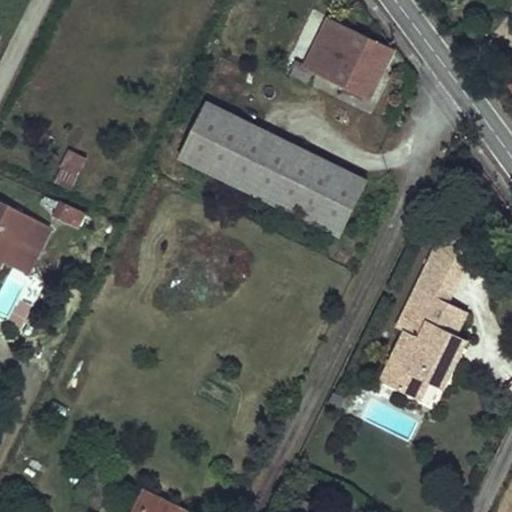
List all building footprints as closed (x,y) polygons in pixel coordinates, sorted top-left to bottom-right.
[(292,64),(319,7),(307,2),(280,59),(292,64)] [(319,7),(292,64),(297,67),(295,74),(308,80),(314,70),(369,99),(394,47),(319,7)] [(366,181),(209,103),(180,159),(339,236),(366,181)] [(64,157),(55,175),(70,182),(78,164),(64,157)] [(55,175),(50,184),(65,191),(70,182),(55,175)] [(86,212),(61,201),(55,213),(80,226),(86,212)] [(47,229),(0,205),(0,257),(3,251),(17,244),(35,253),(47,229)] [(437,244),(426,267),(459,284),(467,268),(481,257),(455,229),(437,244)] [(35,253),(17,244),(3,251),(0,257),(0,262),(24,274),(35,253)] [(426,267),(418,286),(450,302),(459,284),(426,267)] [(457,333),(469,311),(450,302),(418,286),(397,327),(406,332),(381,380),(422,401),(431,382),(444,389),(459,359),(447,353),(457,333)] [(447,353),(459,359),(469,339),(457,333),(447,353)] [(98,465),(77,507),(86,511),(128,511),(142,487),(98,465)] [(182,511),(184,508),(142,487),(128,511),(182,511)]
